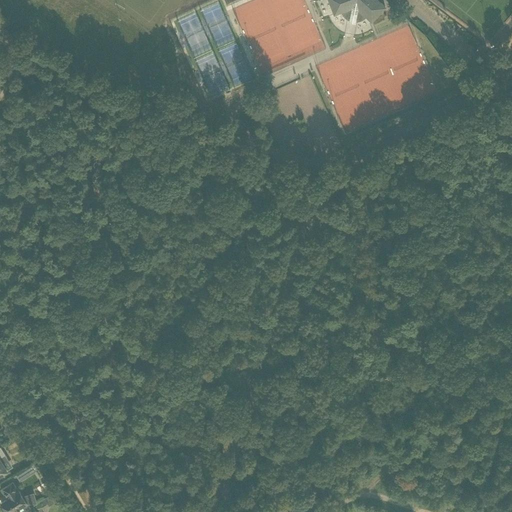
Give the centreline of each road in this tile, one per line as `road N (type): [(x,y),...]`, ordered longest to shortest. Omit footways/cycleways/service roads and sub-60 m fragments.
road 1 (unclassified): [(219,511),(255,384),(340,156)]
road 2 (unclassified): [(0,107),(20,76),(42,72),(296,159),(340,156)]
road 3 (unclassified): [(340,156),(511,84)]
road 4 (track): [(511,390),(363,490)]
road 5 (unknown): [(502,88),(397,0)]
